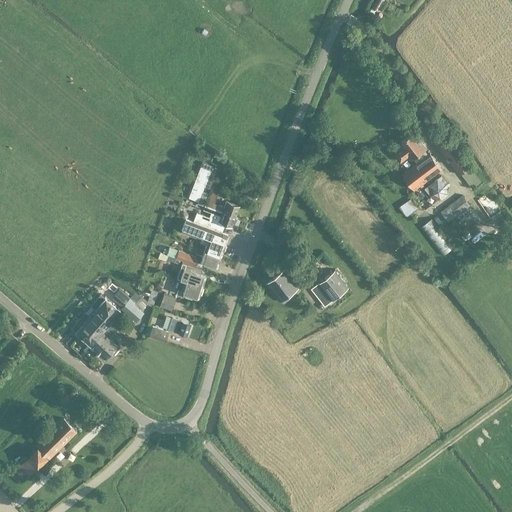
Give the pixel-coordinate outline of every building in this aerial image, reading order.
[(377,0),(374,8),(381,11),(385,0),(377,0)] [(443,169),(430,152),(428,154),(425,149),(427,147),(414,131),(400,142),(404,147),(395,153),(401,161),(407,156),(414,165),(403,174),(415,190),(443,169)] [(459,174),(472,164),(449,135),(437,145),(459,174)] [(211,167),(212,165),(202,161),(188,197),(198,200),(197,202),(202,204),(206,195),(201,194),(203,188),(208,190),(216,169),(211,167)] [(439,174),(426,187),(437,199),(450,186),(439,174)] [(226,201),(224,206),(214,202),(217,194),(211,192),(206,205),(209,206),(236,215),(240,205),(226,201)] [(483,198),(486,203),(492,199),(489,193),(483,198)] [(463,194),(441,211),(433,217),(441,229),(450,223),(449,221),(471,204),(463,194)] [(414,210),(418,207),(411,198),(399,207),(405,215),(410,211),(412,213),(414,211),(414,210)] [(209,206),(206,205),(204,204),(202,209),(210,212),(209,216),(196,211),(193,220),(221,232),(225,223),(232,226),(236,215),(209,206)] [(183,225),(182,228),(181,230),(207,241),(204,250),(206,250),(220,256),(226,240),(224,240),(225,237),(221,235),(222,234),(221,234),(221,232),(193,220),(185,218),(177,215),(175,222),(183,225)] [(442,255),(453,246),(432,218),(421,227),(442,255)] [(166,254),(175,258),(195,265),(202,268),(204,262),(200,260),(197,259),(198,257),(169,246),(166,254)] [(220,256),(206,250),(204,250),(200,260),(204,262),(216,267),(220,256)] [(175,258),(160,252),(158,258),(166,261),(166,260),(169,261),(169,260),(174,261),(175,258)] [(202,275),(200,274),(202,269),(182,262),(176,278),(179,279),(199,286),(202,275)] [(281,299),(299,285),(285,268),(268,282),(281,299)] [(326,304),(349,285),(335,268),(312,287),(326,304)] [(196,296),(199,286),(179,279),(176,288),(183,291),(183,292),(182,295),(189,297),(190,294),(196,296)] [(115,293),(127,302),(122,307),(137,320),(145,311),(135,302),(142,295),(136,290),(130,296),(120,287),(115,293)] [(153,306),(158,291),(151,289),(146,304),(153,306)] [(171,310),(175,297),(163,292),(159,306),(171,310)] [(90,345),(120,311),(100,293),(91,304),(95,308),(89,315),(84,311),(71,328),(90,345)] [(122,306),(125,302),(116,294),(113,298),(122,306)] [(152,323),(162,327),(167,311),(157,308),(152,323)] [(172,317),(168,328),(186,335),(190,323),(181,320),(172,317)] [(168,330),(152,325),(148,336),(165,342),(168,330)] [(105,328),(103,331),(90,345),(104,357),(110,350),(113,353),(120,345),(117,343),(109,336),(112,334),(105,328)] [(49,458),(77,430),(64,417),(36,445),(37,446),(20,464),(22,467),(14,475),(23,484),(31,475),(30,474),(47,457),(49,458)]
